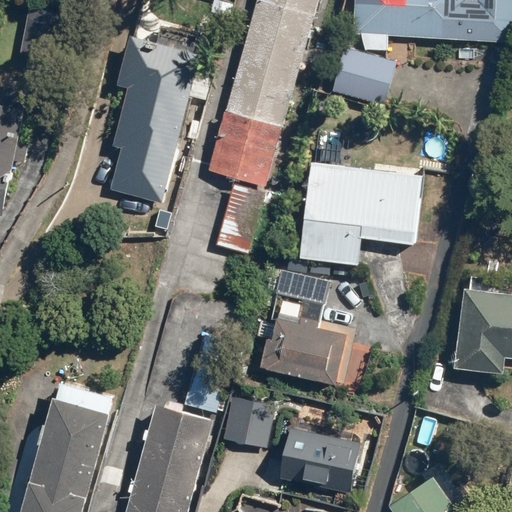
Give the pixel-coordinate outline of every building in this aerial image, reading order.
[(317,0),(257,0),(208,171),(264,187),(317,0)] [(353,0),(351,35),(361,35),(360,49),(384,50),(385,37),(511,43),(511,0),(476,0),(477,0),(474,0),(353,0)] [(56,15),(27,12),(21,57),(50,60),(56,15)] [(161,205),(197,55),(190,53),(191,49),(155,40),(154,44),(127,38),(116,82),(123,84),(109,146),(121,149),(110,193),(161,205)] [(396,64),(345,48),(332,91),(383,106),(396,64)] [(0,219),(0,220),(22,112),(0,107),(0,219)] [(421,178),(308,166),(298,261),(357,267),(359,241),(413,247),(421,178)] [(255,190),(232,183),(213,254),(236,261),(255,190)] [(329,281),(280,270),(269,320),(274,321),(263,371),(333,387),(344,338),(353,341),(356,330),(332,325),(330,333),(318,330),(329,281)] [(511,295),(462,290),(452,370),(501,376),(503,360),(511,360),(511,295)] [(54,401),(49,400),(17,511),(82,511),(109,416),(104,415),(109,399),(94,395),(95,391),(64,382),(63,386),(58,385),(54,401)] [(267,450),(270,403),(243,401),(240,448),(267,450)] [(185,511),(211,423),(153,407),(123,511),(185,511)] [(359,443),(289,429),(279,457),(279,480),(349,493),(359,443)] [(425,482),(388,508),(390,511),(469,511),(437,464),(421,475),(425,482)]
